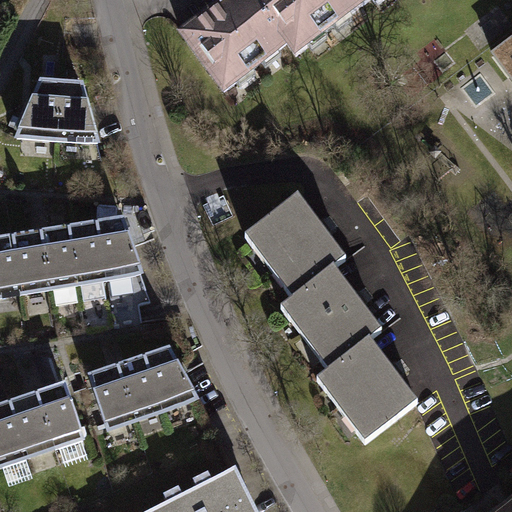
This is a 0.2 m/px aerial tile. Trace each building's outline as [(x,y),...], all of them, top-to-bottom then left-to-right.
[(287,55),(295,67),(385,0),(255,0),(254,1),(253,0),(230,0),(224,5),(222,3),(215,8),(217,11),(176,41),(223,103),(287,55)] [(511,45),(447,96),(480,138),(511,115),(511,45)] [(57,144),(61,87),(41,86),(17,141),(57,144)] [(61,87),(57,144),(97,147),(82,88),(61,87)] [(317,383),(364,446),(415,408),(367,344),(379,335),(332,272),(343,264),(295,200),(244,239),(292,303),(280,312),(328,375),(317,383)] [(97,227),(106,283),(141,277),(122,223),(97,227)] [(106,283),(97,227),(69,232),(78,288),(106,283)] [(78,288),(69,232),(41,236),(50,293),(78,288)] [(50,293),(41,236),(13,241),(23,297),(50,293)] [(0,300),(23,297),(13,241),(0,242),(0,300)] [(144,361),(163,415),(197,403),(168,353),(144,361)] [(163,415),(144,361),(118,370),(136,424),(163,415)] [(136,424),(118,370),(90,379),(109,433),(136,424)] [(37,397),(55,451),(83,442),(64,388),(37,397)] [(9,407),(28,460),(55,451),(37,397),(9,407)] [(0,469),(28,460),(9,407),(0,409),(0,469)] [(261,511),(242,470),(158,511),(261,511)]
